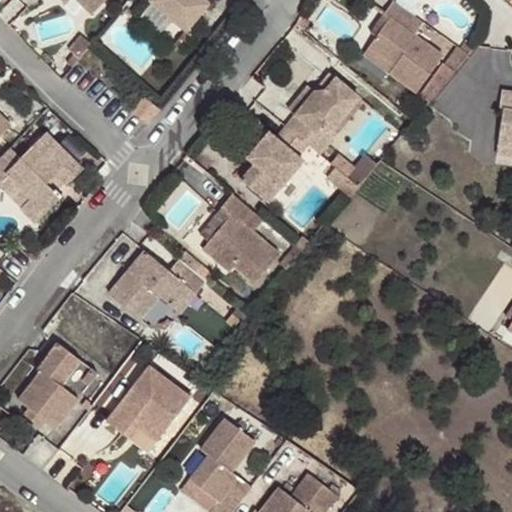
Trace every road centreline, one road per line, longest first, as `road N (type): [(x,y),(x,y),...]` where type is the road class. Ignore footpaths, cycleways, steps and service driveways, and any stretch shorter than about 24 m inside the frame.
road 1 (residential): [(141,175),(0,344)]
road 2 (residential): [(274,0),(141,175)]
road 3 (unclassified): [(0,37),(141,175)]
